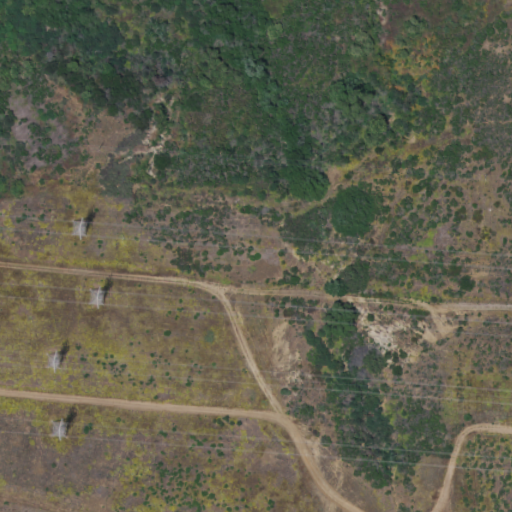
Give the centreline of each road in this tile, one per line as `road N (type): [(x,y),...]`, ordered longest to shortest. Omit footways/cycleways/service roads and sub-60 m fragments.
road 1 (track): [(0,264),(213,290),(312,471),(352,511)]
road 2 (track): [(291,430),(261,414),(0,392)]
road 3 (track): [(437,511),(463,435),(511,430)]
